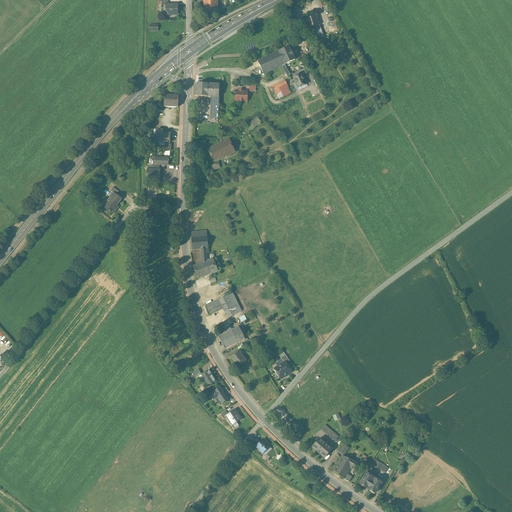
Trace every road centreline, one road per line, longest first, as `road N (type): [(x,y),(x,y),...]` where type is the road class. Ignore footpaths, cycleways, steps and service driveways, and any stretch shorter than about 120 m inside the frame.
road 1 (unclassified): [(511,193),(360,306),(264,419)]
road 2 (residential): [(0,377),(137,206),(183,206)]
road 3 (tertiary): [(264,419),(237,389),(200,322),(183,206)]
road 4 (primary): [(0,261),(146,88)]
road 5 (tertiary): [(379,511),(264,419)]
